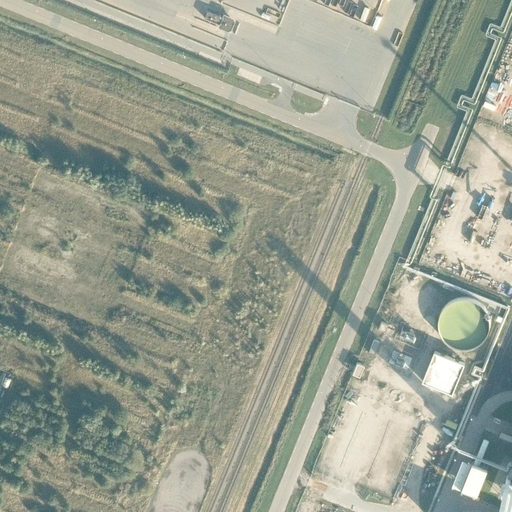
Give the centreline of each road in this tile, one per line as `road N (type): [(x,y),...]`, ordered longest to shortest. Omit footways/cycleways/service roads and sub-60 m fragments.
road 1 (unclassified): [(0,0),(417,167)]
road 2 (unclassified): [(417,167),(281,511)]
